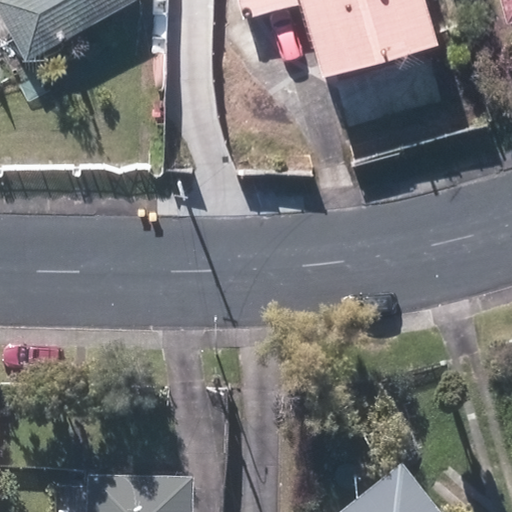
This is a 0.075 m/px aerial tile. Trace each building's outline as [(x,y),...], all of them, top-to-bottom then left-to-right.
[(122,0),(2,0),(33,52),(122,0)] [(441,42),(427,0),(224,0),(232,23),(307,1),(328,73),(441,42)] [(511,0),(493,0),(500,25),(511,21),(511,0)] [(10,78),(0,77),(0,117),(9,118),(10,78)] [(452,511),(414,465),(356,511),(452,511)] [(205,511),(207,477),(102,474),(100,511),(205,511)]
